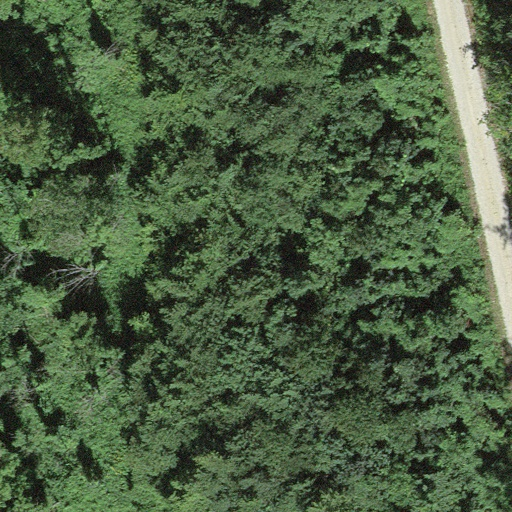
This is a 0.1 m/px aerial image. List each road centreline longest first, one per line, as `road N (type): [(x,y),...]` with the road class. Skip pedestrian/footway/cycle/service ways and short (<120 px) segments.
road 1 (track): [(130,0),(103,511)]
road 2 (track): [(511,322),(442,0)]
